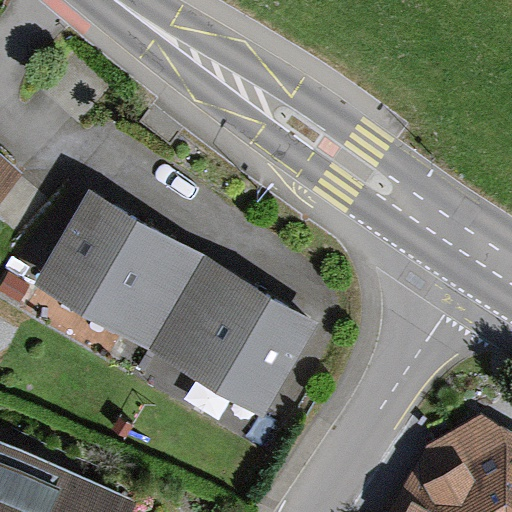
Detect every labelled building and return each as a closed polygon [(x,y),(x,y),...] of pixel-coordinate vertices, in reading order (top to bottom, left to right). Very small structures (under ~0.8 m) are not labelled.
[(0,191),(13,178),(0,165),(0,191)] [(151,336),(203,245),(89,179),(37,270),(151,336)] [(203,245),(151,336),(266,402),(319,311),(203,245)] [(428,439),(385,511),(511,511),(511,425),(482,408),(428,439)] [(121,511),(128,497),(0,443),(0,511),(121,511)]
